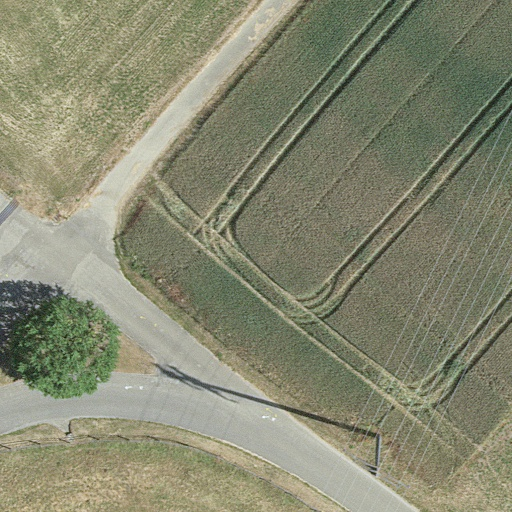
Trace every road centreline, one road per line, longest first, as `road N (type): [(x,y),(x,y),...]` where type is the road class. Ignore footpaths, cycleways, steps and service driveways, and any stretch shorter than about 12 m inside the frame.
road 1 (unclassified): [(0,403),(153,394),(240,408)]
road 2 (unclassified): [(54,256),(96,280),(240,408)]
road 3 (unclassified): [(54,256),(178,120)]
road 4 (unclassified): [(240,408),(378,511)]
road 5 (track): [(178,120),(283,0)]
